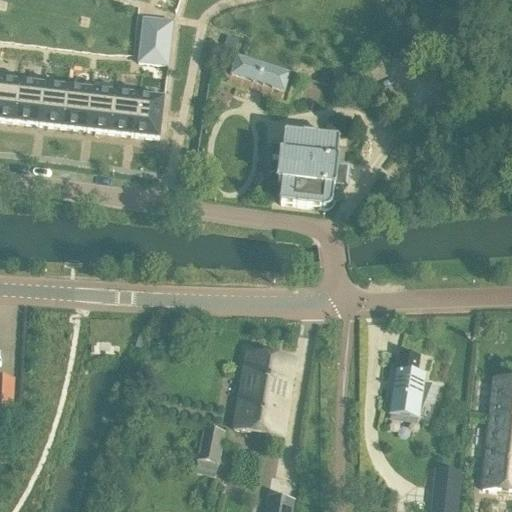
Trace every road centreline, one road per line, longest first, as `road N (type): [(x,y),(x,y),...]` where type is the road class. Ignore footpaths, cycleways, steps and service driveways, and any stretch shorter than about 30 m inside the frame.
road 1 (unclassified): [(0,185),(318,231),(333,245),(344,295)]
road 2 (residential): [(0,290),(304,305),(344,295)]
road 3 (unclassified): [(511,299),(344,295)]
